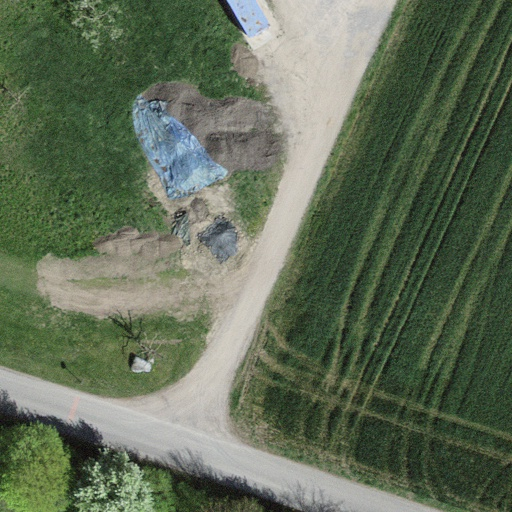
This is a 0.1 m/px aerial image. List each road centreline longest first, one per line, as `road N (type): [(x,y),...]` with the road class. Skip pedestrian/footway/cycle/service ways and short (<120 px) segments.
road 1 (track): [(374,0),(179,456)]
road 2 (unclassified): [(341,511),(0,400)]
